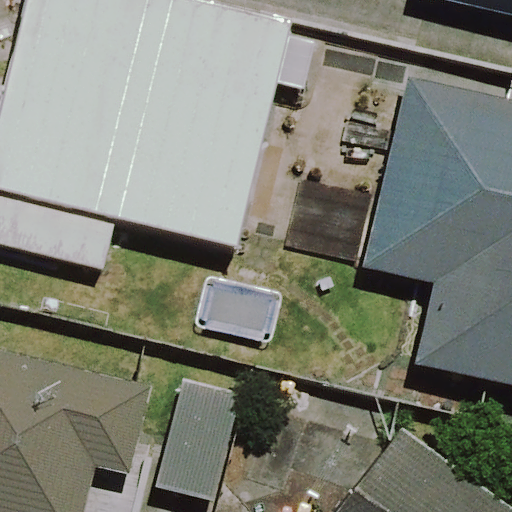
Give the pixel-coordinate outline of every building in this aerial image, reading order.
[(317,42),(292,36),(295,23),(195,0),(30,0),(10,89),(0,86),(0,244),(108,270),(120,220),(242,249),(280,85),(306,91),(317,42)] [(511,0),(456,0),(511,12),(511,0)] [(511,99),(411,76),(366,268),(436,283),(417,366),(511,387),(511,99)] [(135,476),(156,387),(0,349),(0,511),(90,511),(101,468),(135,476)] [(244,395),(184,379),(156,488),(215,503),(244,395)] [(511,511),(511,506),(404,431),(346,511),(511,511)]
